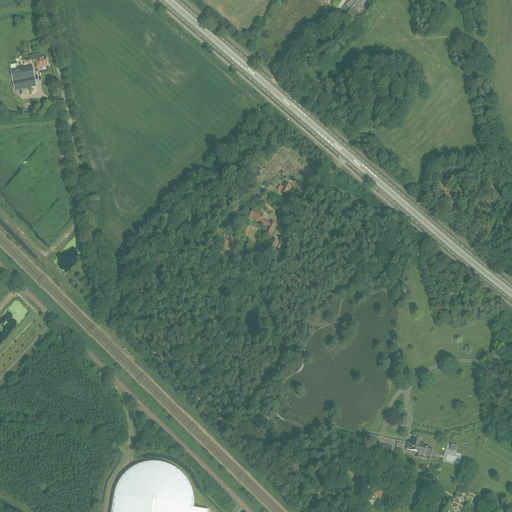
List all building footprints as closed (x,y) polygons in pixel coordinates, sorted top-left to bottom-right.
[(372,5),(365,0),(358,0),(342,19),(353,27),(372,5)] [(350,8),(353,4),(348,0),(345,4),(350,8)] [(47,66),(45,57),(36,59),(31,60),(31,59),(27,59),(25,60),(26,65),(31,64),(32,64),(32,63),(36,62),(38,68),(47,66)] [(32,65),(10,70),(15,90),(30,87),(36,85),(32,65)] [(289,185),(285,183),(281,191),(287,194),(292,185),(289,184),(289,185)] [(254,218),(254,220),(267,227),(267,228),(266,228),(264,231),(270,234),(276,225),(270,222),(270,223),(262,219),(263,216),(262,216),(263,215),(259,213),(260,212),(253,209),(249,216),(254,218)] [(279,242),(272,239),(268,246),(275,249),(279,242)] [(418,444),(419,441),(414,440),(413,443),(408,442),(406,450),(418,452),(418,454),(422,455),(423,456),(425,457),(426,456),(429,457),(430,452),(431,448),(423,446),(423,445),(418,444)] [(208,511),(209,510),(193,508),(194,502),(194,497),(193,492),(191,487),(189,482),(186,477),(183,473),(179,470),(174,467),(170,464),(165,462),(160,461),(154,461),(149,461),(144,462),(139,463),(134,466),(129,468),(125,472),(121,476),(118,480),(116,485),(114,490),(113,495),(110,511),(208,511)] [(373,488),(370,494),(383,498),(385,492),(373,488)]
